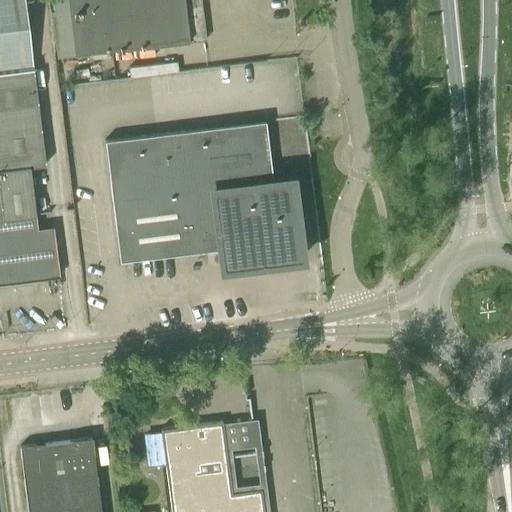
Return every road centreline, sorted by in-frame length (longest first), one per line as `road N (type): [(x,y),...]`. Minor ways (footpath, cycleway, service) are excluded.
road 1 (unknown): [(112,349),(90,151),(97,121),(134,109),(292,92)]
road 2 (tertiary): [(0,362),(354,321)]
road 3 (unclassified): [(342,0),(361,155),(340,239),(354,321)]
road 4 (secondary): [(447,0),(471,246)]
road 5 (secondary): [(498,244),(485,107),(488,0)]
road 6 (secondary): [(474,365),(507,511)]
